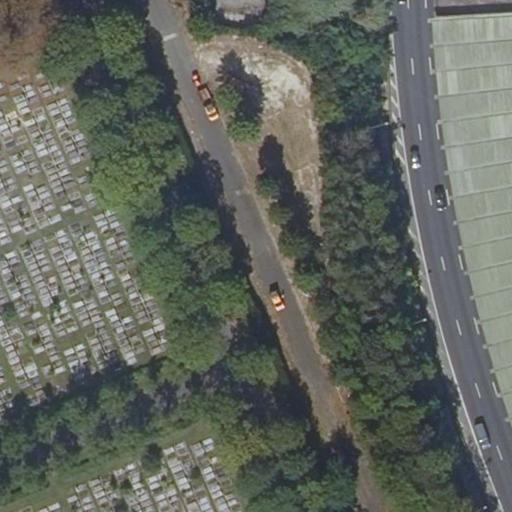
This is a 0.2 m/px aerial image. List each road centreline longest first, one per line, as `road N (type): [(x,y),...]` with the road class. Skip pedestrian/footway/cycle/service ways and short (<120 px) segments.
road 1 (motorway): [(411,0),(425,155),(453,305),(511,485)]
road 2 (motorway): [(511,147),(503,0)]
